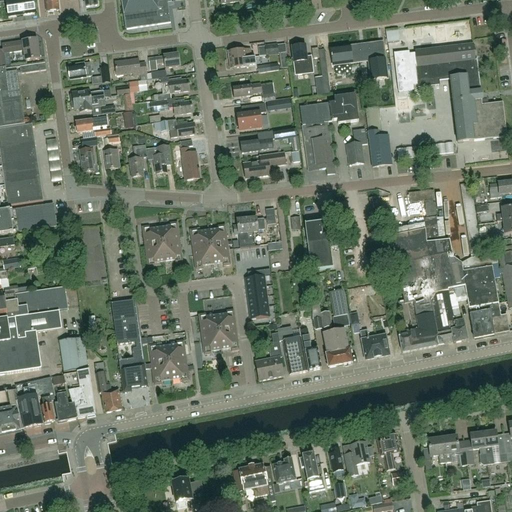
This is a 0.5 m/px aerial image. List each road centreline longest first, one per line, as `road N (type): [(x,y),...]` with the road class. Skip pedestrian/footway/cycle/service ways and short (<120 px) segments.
road 1 (residential): [(94,486),(404,415)]
road 2 (residential): [(252,402),(236,286),(141,288),(127,195)]
road 3 (residential): [(220,199),(511,168)]
road 4 (tertiary): [(252,402),(511,347)]
road 5 (tertiary): [(84,436),(252,402)]
road 6 (residential): [(70,192),(48,27)]
road 7 (residential): [(348,26),(507,5)]
road 8 (residential): [(220,199),(199,44)]
road 9 (residential): [(199,44),(348,26)]
